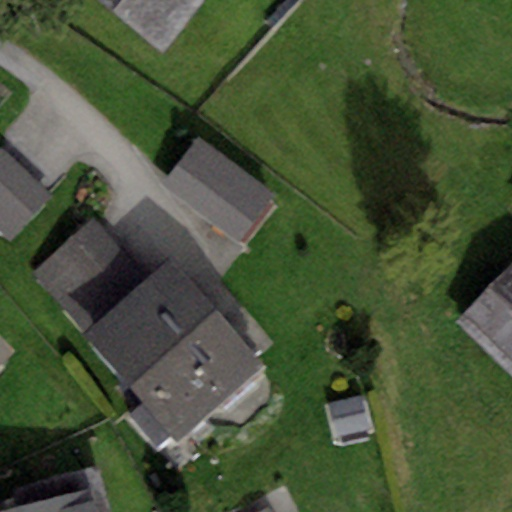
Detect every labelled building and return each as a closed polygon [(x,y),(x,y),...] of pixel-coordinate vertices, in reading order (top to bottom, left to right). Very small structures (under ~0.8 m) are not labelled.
[(93,0),(163,55),(206,0),(93,0)] [(274,199),(199,140),(161,188),(236,247),(274,199)] [(49,196),(0,151),(0,227),(11,238),(49,196)] [(27,278),(84,336),(145,276),(88,218),(27,278)] [(266,367),(173,260),(84,336),(145,406),(133,417),(158,446),(171,435),(178,444),(266,367)] [(511,269),(456,326),(511,378),(511,269)] [(0,370),(17,353),(0,336),(0,370)] [(324,404),(335,440),(372,429),(361,392),(324,404)] [(21,507),(0,511),(110,511),(99,466),(16,487),(21,507)]
